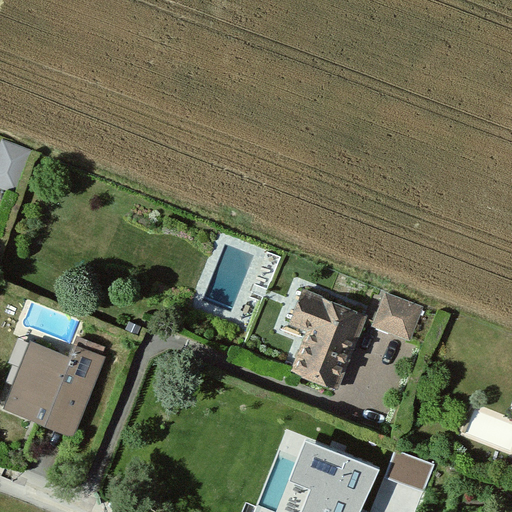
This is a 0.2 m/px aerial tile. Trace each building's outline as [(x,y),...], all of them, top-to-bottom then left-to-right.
[(34,151),(3,139),(0,146),(0,185),(17,192),(34,151)] [(309,330),(293,369),(340,387),(366,322),(370,312),(307,287),(292,323),(309,330)] [(411,340),(425,306),(387,291),(373,325),(411,340)] [(59,430),(75,436),(107,355),(103,354),(106,346),(78,334),(70,355),(32,340),(4,408),(59,430)] [(354,511),(376,459),(332,441),(324,460),(301,450),(283,494),(306,505),(303,511),(354,511)]
